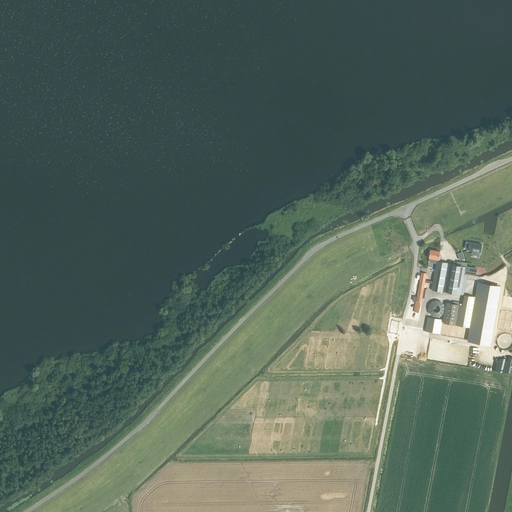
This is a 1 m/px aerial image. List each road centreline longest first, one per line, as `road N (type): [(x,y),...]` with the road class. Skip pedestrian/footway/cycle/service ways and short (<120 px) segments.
road 1 (tertiary): [(24,511),(130,435),(320,243),(511,158)]
road 2 (track): [(368,511),(406,318)]
